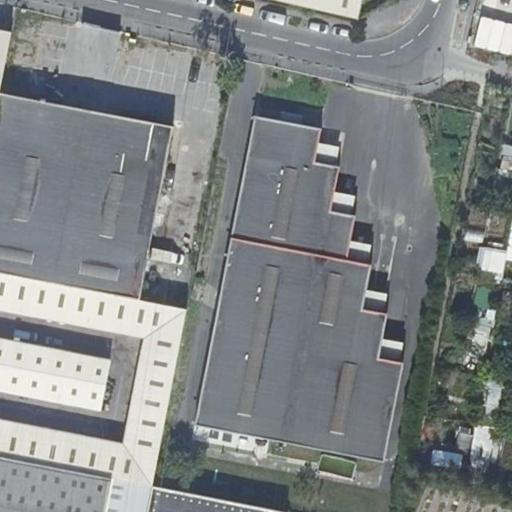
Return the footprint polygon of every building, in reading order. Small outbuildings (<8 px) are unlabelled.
[(361,0),(278,0),(358,17),(361,0)] [(511,23),(476,18),(472,49),(511,54),(511,23)] [(0,99),(13,32),(0,29),(0,99)] [(0,272),(142,300),(175,126),(3,93),(0,108),(0,272)] [(350,259),(359,215),(337,211),(345,166),(321,161),(327,128),(256,115),(199,423),(388,458),(405,366),(380,362),(389,314),(367,310),(375,264),(350,259)] [(478,246),(475,269),(502,273),(505,250),(478,246)] [(0,455),(113,477),(154,485),(188,308),(142,300),(0,272),(0,308),(149,337),(130,444),(0,418),(0,455)] [(0,388),(106,408),(115,359),(0,337),(0,388)] [(471,426),(469,454),(487,454),(488,426),(471,426)] [(107,510),(113,477),(0,455),(0,511),(104,511),(105,510),(107,510)] [(288,511),(289,511),(154,485),(149,511),(288,511)]
